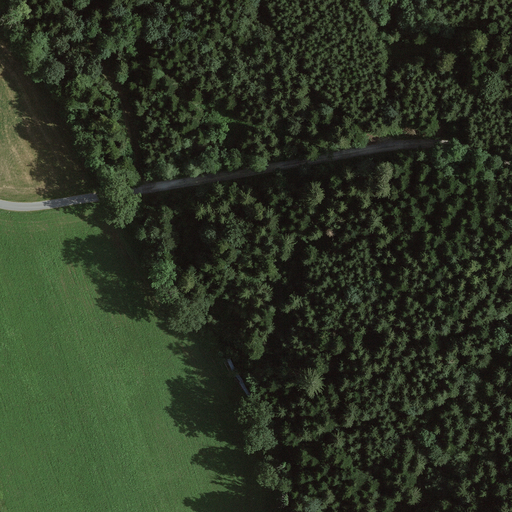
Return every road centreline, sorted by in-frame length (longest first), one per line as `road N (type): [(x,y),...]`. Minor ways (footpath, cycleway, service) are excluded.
road 1 (track): [(511,159),(418,144),(118,194)]
road 2 (track): [(370,151),(305,232),(302,254),(313,275),(511,386)]
road 3 (track): [(64,0),(125,106),(149,190)]
road 4 (track): [(260,0),(299,75),(382,149)]
